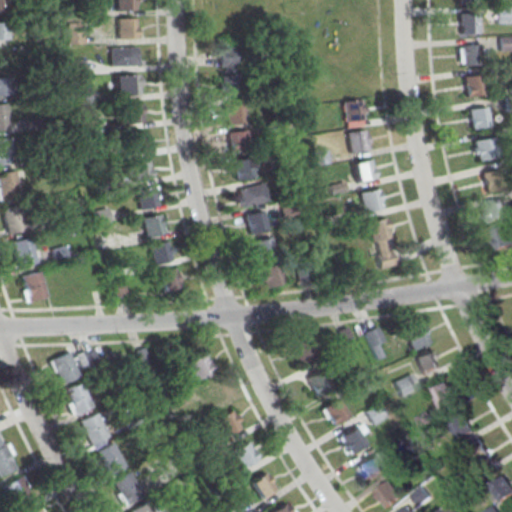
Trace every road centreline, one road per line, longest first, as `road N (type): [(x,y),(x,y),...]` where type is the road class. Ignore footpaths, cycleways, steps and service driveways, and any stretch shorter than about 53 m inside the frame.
road 1 (residential): [(337,511),(245,355),(213,268),(180,122),(171,0)]
road 2 (residential): [(511,274),(271,312),(0,326)]
road 3 (residential): [(511,399),(471,324),(426,199),(408,112),(401,0)]
road 4 (residential): [(0,341),(83,511)]
